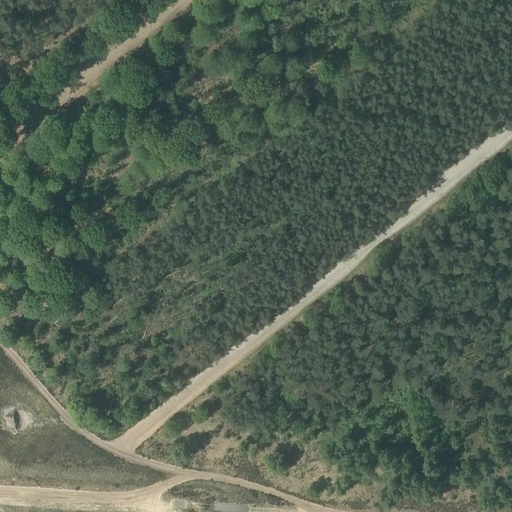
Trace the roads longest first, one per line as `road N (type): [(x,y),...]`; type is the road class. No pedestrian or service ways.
road 1 (track): [(115,451),(511,128)]
road 2 (track): [(322,511),(260,487),(194,475),(143,496),(0,492)]
road 3 (track): [(194,475),(143,463),(82,431),(0,337)]
road 4 (track): [(0,146),(181,0)]
